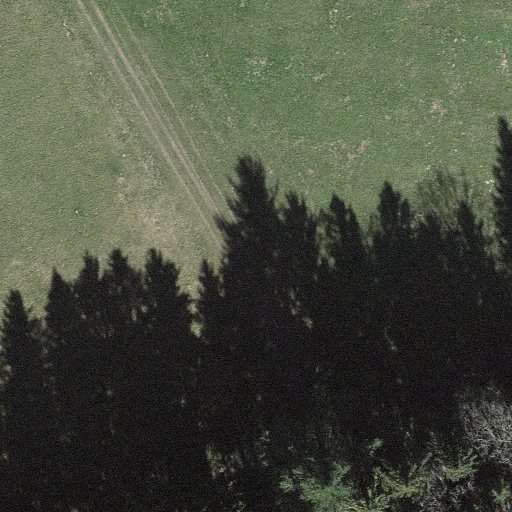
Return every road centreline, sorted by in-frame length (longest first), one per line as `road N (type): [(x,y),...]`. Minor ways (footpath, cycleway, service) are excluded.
road 1 (track): [(291,390),(170,448),(121,490),(61,511)]
road 2 (track): [(511,367),(420,362),(291,390)]
